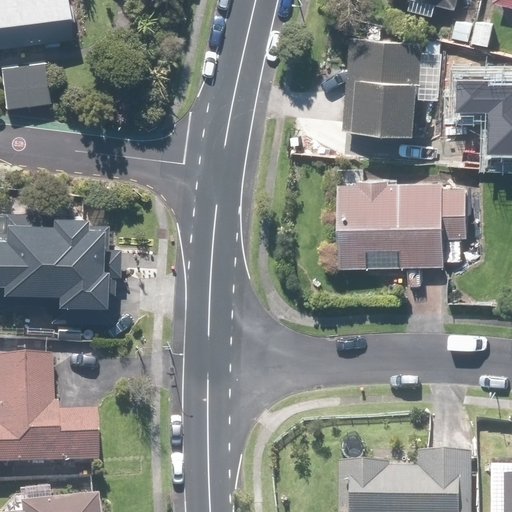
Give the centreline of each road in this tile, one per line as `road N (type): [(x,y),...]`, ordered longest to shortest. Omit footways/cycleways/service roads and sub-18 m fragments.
road 1 (residential): [(201,356),(446,346),(511,362)]
road 2 (residential): [(213,163),(0,140)]
road 3 (tertiary): [(201,356),(213,163)]
road 4 (tertiary): [(213,163),(252,0)]
road 5 (tertiary): [(212,511),(201,356)]
